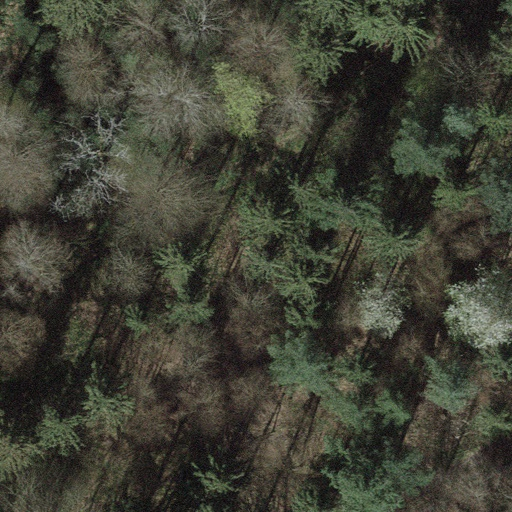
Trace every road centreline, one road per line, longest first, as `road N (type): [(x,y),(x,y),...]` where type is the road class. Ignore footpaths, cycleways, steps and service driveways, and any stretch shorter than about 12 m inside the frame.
road 1 (track): [(0,306),(243,173),(448,43),(487,0)]
road 2 (track): [(511,435),(372,511)]
